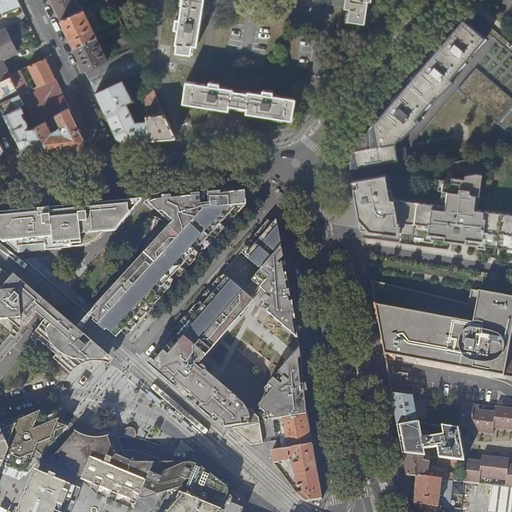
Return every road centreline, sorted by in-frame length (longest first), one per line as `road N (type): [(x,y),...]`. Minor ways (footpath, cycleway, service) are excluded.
road 1 (residential): [(316,221),(298,247),(336,511)]
road 2 (tertiary): [(376,511),(316,221)]
road 3 (tertiary): [(443,0),(295,163)]
road 4 (residential): [(196,444),(150,413),(97,394),(51,391),(0,407)]
road 5 (residential): [(40,0),(124,176)]
road 6 (tertiary): [(295,163),(124,176)]
